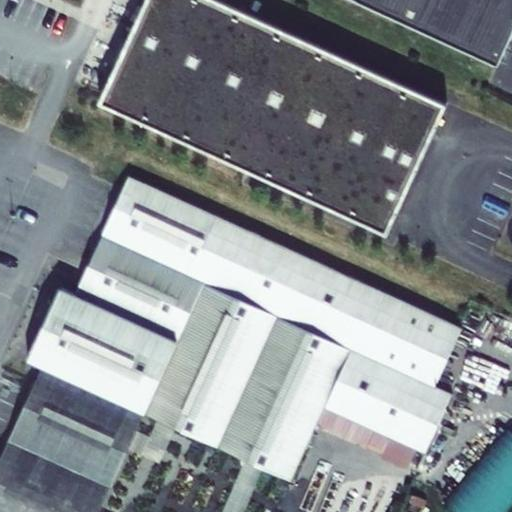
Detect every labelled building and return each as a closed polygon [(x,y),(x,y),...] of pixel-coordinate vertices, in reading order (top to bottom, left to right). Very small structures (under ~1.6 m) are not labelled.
[(436,104),(211,0),(135,0),(99,78),(387,211),(436,104)] [(511,0),(346,0),(486,64),(511,6),(511,0)] [(263,472),(288,483),(322,410),(422,456),(449,396),(432,389),(460,329),(126,175),(71,293),(56,286),(23,359),(40,367),(142,414),(157,422),(175,430),(245,463),(263,472)] [(142,414),(40,367),(0,452),(0,511),(95,511),(125,449),(133,432),(142,414)] [(149,438),(133,432),(125,449),(158,465),(175,430),(157,422),(149,438)] [(244,511),(263,472),(245,463),(221,511),(244,511)] [(326,511),(281,493),(273,511),(326,511)]
